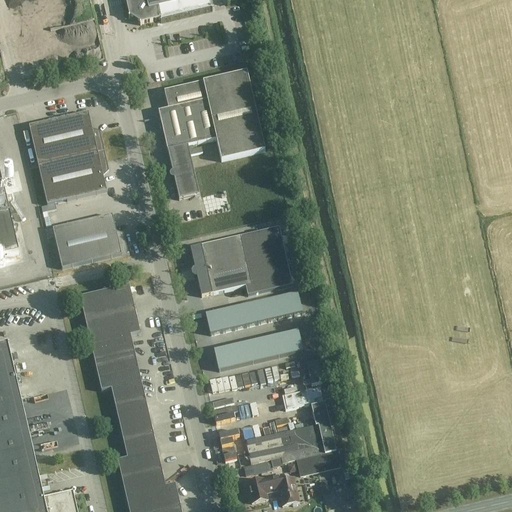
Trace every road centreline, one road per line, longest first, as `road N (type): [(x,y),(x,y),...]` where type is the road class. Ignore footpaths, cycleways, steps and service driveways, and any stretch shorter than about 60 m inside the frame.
road 1 (unclassified): [(215,511),(114,80)]
road 2 (track): [(380,511),(342,343)]
